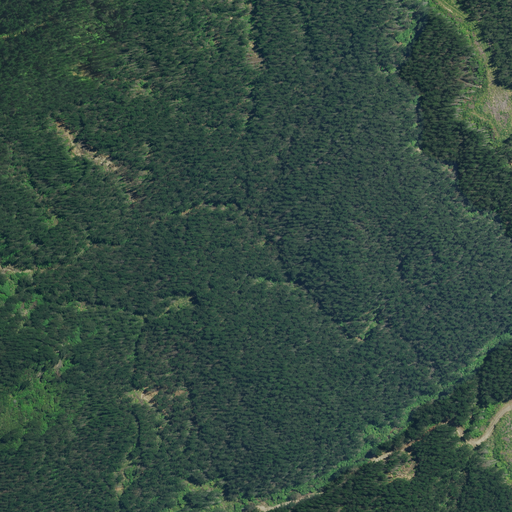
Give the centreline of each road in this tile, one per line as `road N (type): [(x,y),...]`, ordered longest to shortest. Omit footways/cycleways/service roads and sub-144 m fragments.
road 1 (track): [(96,0),(81,33),(69,116),(76,165),(53,192),(28,270),(35,286),(140,316),(145,340),(133,389),(133,446),(120,463),(122,511)]
road 2 (track): [(257,511),(313,495),(424,436),(448,414),(476,445),(511,410)]
